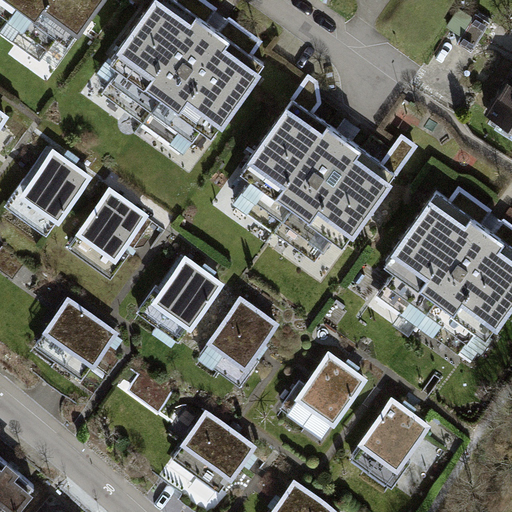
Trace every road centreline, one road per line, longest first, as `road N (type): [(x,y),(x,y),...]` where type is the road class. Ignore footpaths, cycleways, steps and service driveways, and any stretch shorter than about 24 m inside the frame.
road 1 (residential): [(128,511),(0,403)]
road 2 (residential): [(264,0),(340,56),(387,78)]
